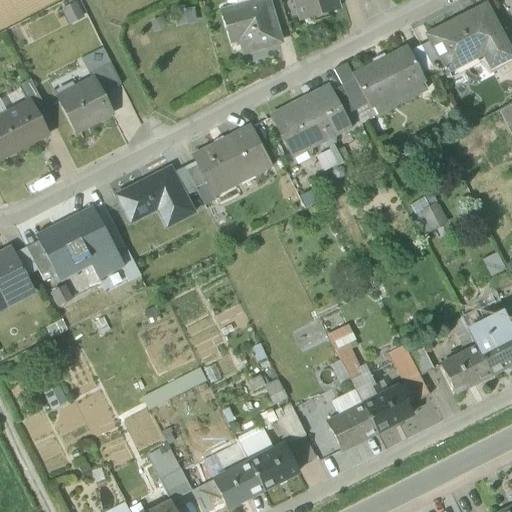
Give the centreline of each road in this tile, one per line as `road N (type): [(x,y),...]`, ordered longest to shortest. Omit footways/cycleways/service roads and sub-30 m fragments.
road 1 (residential): [(443,0),(0,225)]
road 2 (track): [(89,0),(161,146)]
road 3 (tertiary): [(365,511),(511,440)]
